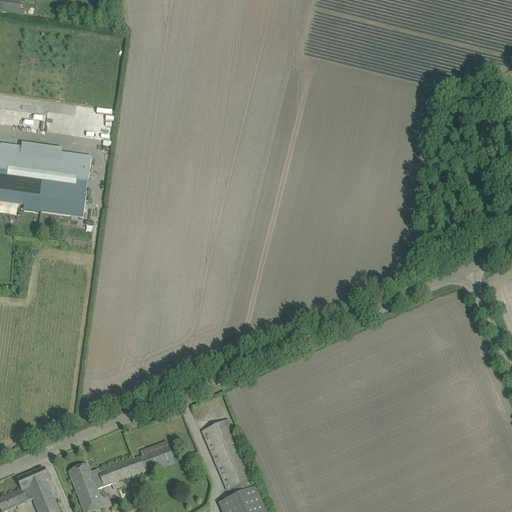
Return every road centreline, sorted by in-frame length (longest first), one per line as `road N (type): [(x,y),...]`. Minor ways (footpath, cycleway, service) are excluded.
road 1 (unclassified): [(456,267),(0,465)]
road 2 (unclassified): [(511,396),(456,267)]
